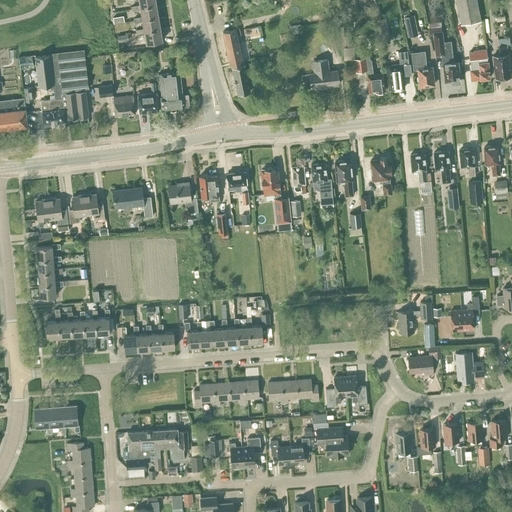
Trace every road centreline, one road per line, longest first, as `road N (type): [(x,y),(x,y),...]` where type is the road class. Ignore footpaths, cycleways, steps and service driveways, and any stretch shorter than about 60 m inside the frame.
road 1 (primary): [(220,134),(511,105)]
road 2 (residential): [(103,369),(379,348)]
road 3 (primary): [(0,166),(220,134)]
road 4 (residential): [(249,487),(361,479),(384,407),(398,392)]
road 5 (residential): [(13,339),(0,191)]
road 6 (tertiary): [(220,134),(194,0)]
